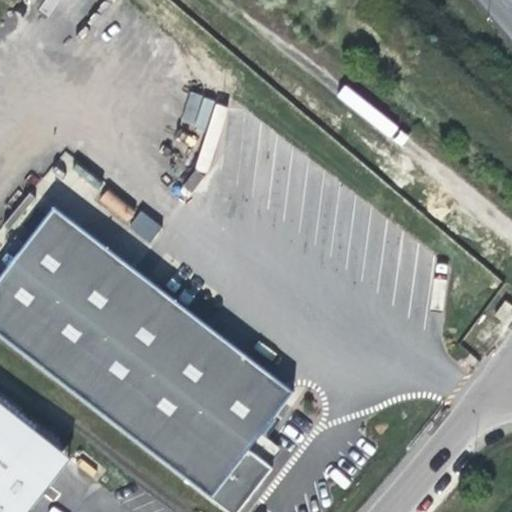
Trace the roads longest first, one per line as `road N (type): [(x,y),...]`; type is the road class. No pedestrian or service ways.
road 1 (track): [(511,229),(418,146),(218,0)]
road 2 (unclassified): [(511,359),(378,511)]
